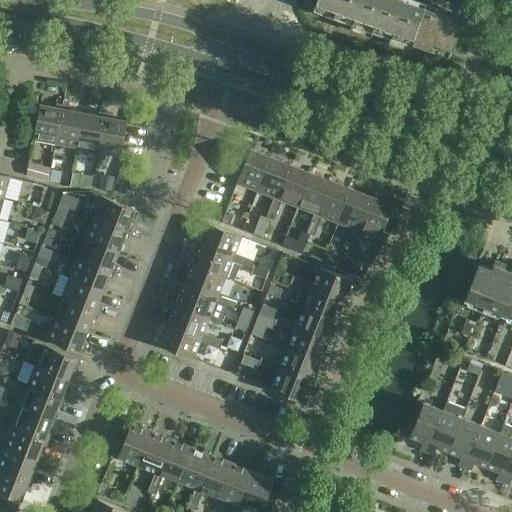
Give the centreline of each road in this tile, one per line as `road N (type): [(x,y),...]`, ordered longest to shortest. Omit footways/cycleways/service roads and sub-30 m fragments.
road 1 (residential): [(463,511),(110,374)]
road 2 (tertiary): [(234,72),(511,178)]
road 3 (residential): [(14,65),(167,94),(148,192),(181,206)]
road 4 (tertiary): [(511,142),(245,44)]
road 5 (tertiary): [(0,14),(134,38),(234,72)]
road 6 (tertiary): [(245,44),(157,15),(49,0)]
road 7 (residential): [(110,374),(181,206)]
road 8 (residential): [(57,511),(110,374)]
road 9 (residential): [(181,206),(234,72)]
